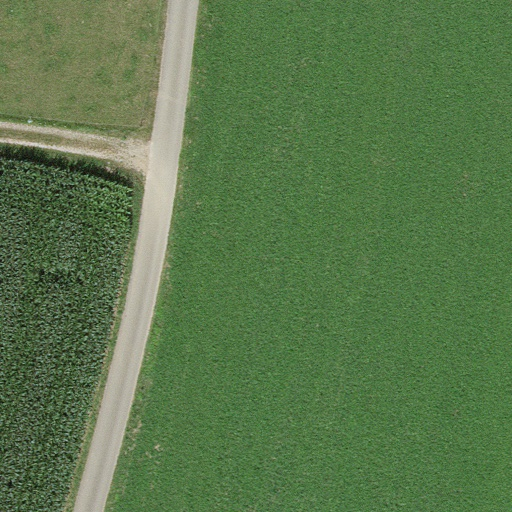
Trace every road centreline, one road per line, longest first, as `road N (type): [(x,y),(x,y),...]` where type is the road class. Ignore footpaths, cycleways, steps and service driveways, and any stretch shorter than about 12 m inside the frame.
road 1 (track): [(76,511),(130,309),(160,158),(178,0)]
road 2 (track): [(160,158),(0,131)]
